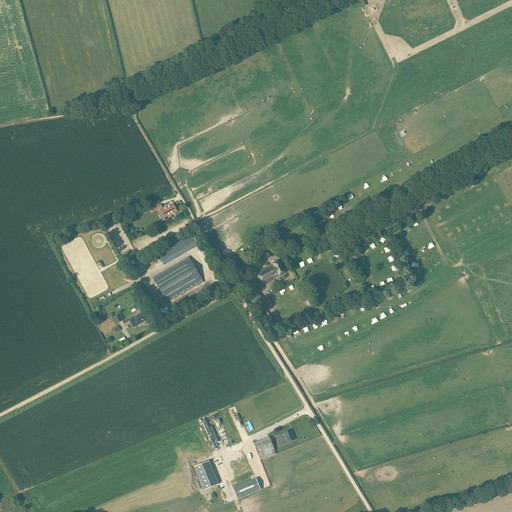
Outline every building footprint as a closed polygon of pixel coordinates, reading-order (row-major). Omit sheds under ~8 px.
[(173,204),(160,210),(164,218),(177,212),(173,204)] [(160,205),(153,208),(150,209),(153,213),(162,208),(160,205)] [(192,235),(158,257),(164,267),(198,245),(192,235)] [(153,278),(167,303),(203,282),(189,257),(153,278)] [(272,263),(256,273),(264,285),(285,273),(278,261),(272,264),(272,263)] [(247,285),(243,288),(262,321),(265,320),(270,317),(260,300),(261,299),(252,283),(247,285)] [(141,313),(129,320),(134,327),(145,321),(141,313)] [(117,324),(124,320),(121,314),(113,318),(117,324)] [(239,411),(231,414),(232,417),(228,419),(229,422),(230,422),(232,427),(243,423),(239,411)] [(295,440),(291,431),(284,434),(288,443),(295,440)] [(260,460),(275,454),(269,437),(254,443),(260,460)] [(250,453),(238,455),(241,469),(248,468),(247,463),(252,462),(250,453)] [(209,461),(195,467),(204,490),(218,484),(209,461)] [(230,475),(239,471),(236,465),(227,469),(230,475)] [(231,478),(233,485),(242,482),(239,475),(231,478)] [(256,479),(233,488),(237,499),(261,490),(256,479)]
